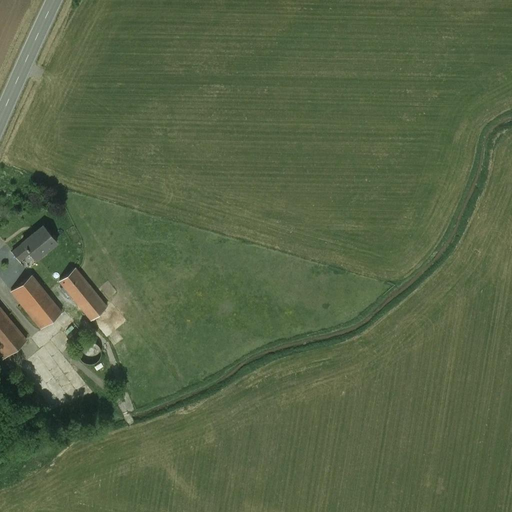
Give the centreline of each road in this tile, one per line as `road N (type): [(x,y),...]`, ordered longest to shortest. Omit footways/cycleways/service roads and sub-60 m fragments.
road 1 (track): [(40,340),(117,400),(134,430)]
road 2 (secondary): [(53,0),(0,121)]
